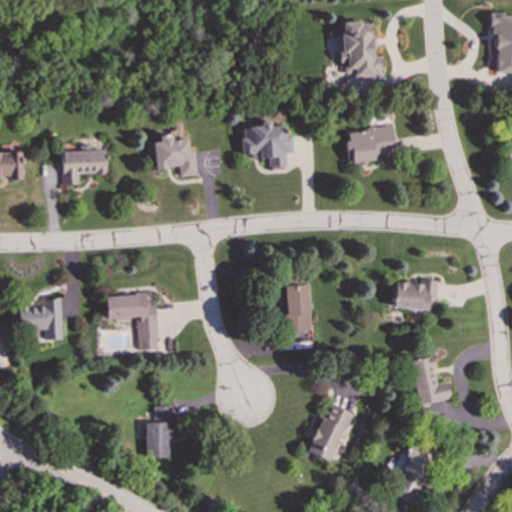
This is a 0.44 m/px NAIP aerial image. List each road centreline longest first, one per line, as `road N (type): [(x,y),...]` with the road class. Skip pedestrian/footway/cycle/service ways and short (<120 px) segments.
road 1 (residential): [(0,244),(303,223),(477,230)]
road 2 (residential): [(437,0),(447,132),(485,249),(511,411)]
road 3 (residential): [(200,233),(214,331),(242,398)]
road 4 (tertiary): [(0,440),(133,511)]
